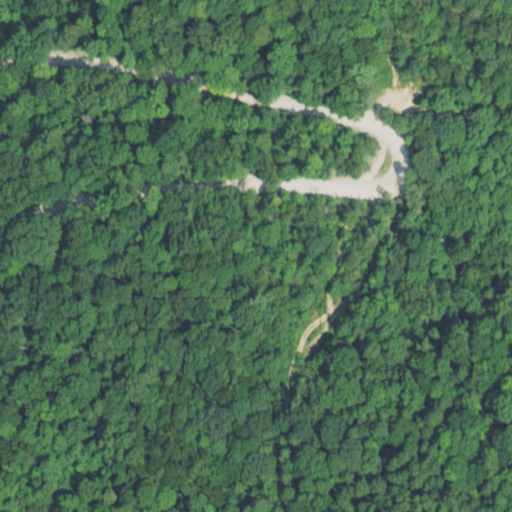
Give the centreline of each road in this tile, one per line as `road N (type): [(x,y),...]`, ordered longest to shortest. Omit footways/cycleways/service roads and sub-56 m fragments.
road 1 (tertiary): [(387,123),(395,166),(375,186),(155,186),(0,224)]
road 2 (tertiary): [(387,123),(204,81),(0,57)]
road 3 (tertiary): [(387,123),(472,105),(511,109)]
